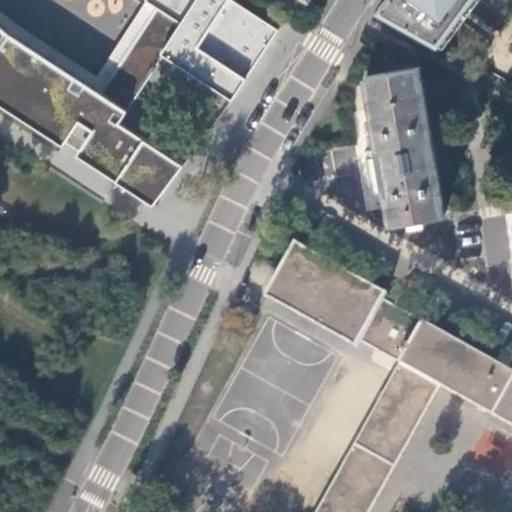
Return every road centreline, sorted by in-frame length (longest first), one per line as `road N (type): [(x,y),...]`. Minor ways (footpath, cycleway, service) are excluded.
road 1 (tertiary): [(253,165),(86,511)]
road 2 (residential): [(511,310),(253,165)]
road 3 (tertiary): [(351,0),(253,165)]
